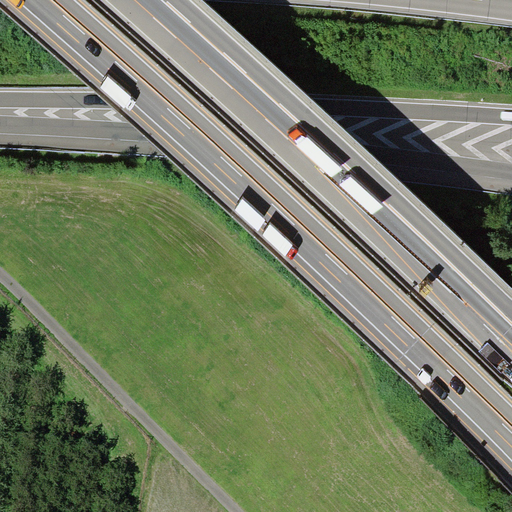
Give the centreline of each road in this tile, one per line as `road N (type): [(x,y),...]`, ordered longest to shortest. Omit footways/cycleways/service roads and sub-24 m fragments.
road 1 (motorway): [(42,0),(511,433)]
road 2 (motorway): [(0,119),(511,172)]
road 3 (motorway): [(0,107),(511,120)]
road 4 (motorway): [(371,209),(136,0)]
road 5 (motorway): [(511,351),(371,209)]
road 6 (motorway): [(511,320),(371,209)]
